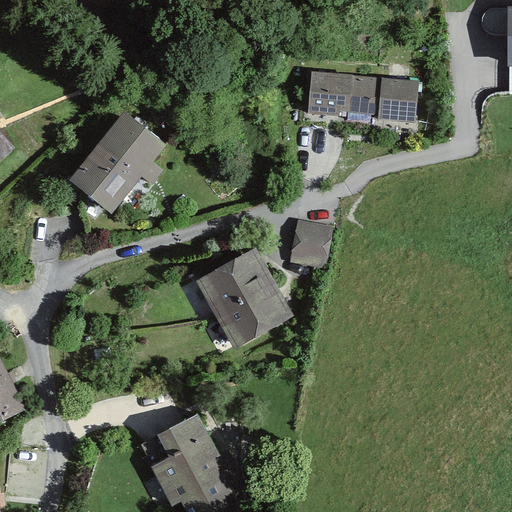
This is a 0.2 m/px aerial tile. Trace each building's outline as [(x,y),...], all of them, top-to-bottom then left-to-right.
[(419,86),(313,76),(308,117),(415,127),(419,86)] [(168,149),(127,117),(70,186),(113,221),(143,183),(152,189),(163,175),(154,168),(168,149)] [(0,165),(16,151),(0,132),(0,165)] [(335,231),(300,225),(292,268),(327,274),(335,231)] [(255,254),(199,287),(238,353),(294,320),(255,254)] [(0,359),(0,427),(27,414),(0,359)] [(199,419),(141,451),(174,511),(183,506),(186,511),(228,511),(250,500),(235,472),(239,470),(230,454),(220,459),(199,419)] [(0,483),(0,511),(3,511),(4,511),(9,510),(7,500),(2,500),(0,483)]
